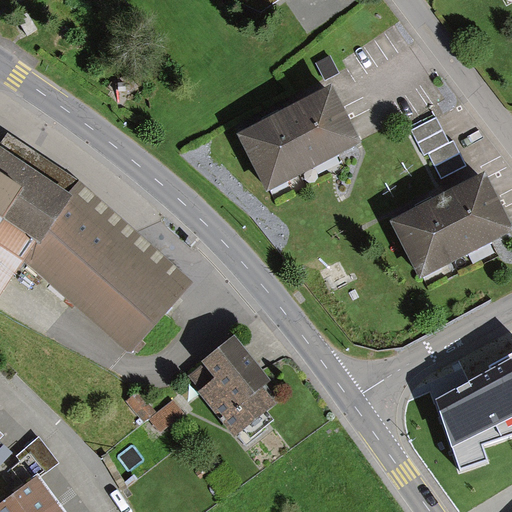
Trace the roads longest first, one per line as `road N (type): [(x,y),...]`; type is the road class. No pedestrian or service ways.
road 1 (tertiary): [(0,63),(190,209),(262,284),(350,401)]
road 2 (residential): [(511,307),(350,401)]
road 3 (residential): [(406,0),(511,138)]
road 4 (tertiary): [(350,401),(429,511)]
